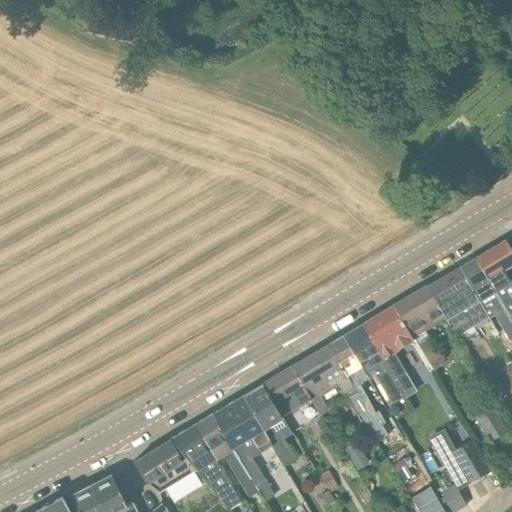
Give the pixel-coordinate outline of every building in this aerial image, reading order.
[(509,317),(511,314),(511,296),(508,289),(511,287),(511,286),(511,251),(505,241),(474,259),(509,317)] [(511,321),(509,317),(474,259),(459,268),(489,318),(490,319),(497,315),(511,340),(511,339),(511,321)] [(456,337),(489,318),(459,268),(427,288),(445,317),(456,337)] [(428,338),(424,330),(445,317),(427,288),(395,307),(417,343),(433,370),(445,363),(429,338),(428,338)] [(394,380),(406,372),(396,356),(417,343),(395,307),(363,326),(394,380)] [(394,380),(363,326),(344,337),(361,367),(362,367),(366,375),(373,371),(392,405),(392,404),(396,410),(405,405),(402,398),(404,397),(394,380)] [(379,445),(389,439),(363,397),(369,393),(355,371),(361,367),(344,337),(330,346),(357,393),(350,397),(379,445)] [(357,393),(330,346),(292,368),(311,399),(312,399),(335,385),(344,400),(350,397),(357,393)] [(311,399),(292,368),(262,386),(281,417),(298,407),(311,399)] [(281,417),(262,386),(244,397),(278,457),(292,449),(285,438),(292,435),(281,417)] [(278,457),(244,397),(212,416),(251,480),(258,492),(259,491),(265,502),(275,496),(251,458),(271,446),(278,457)] [(491,442),(507,431),(490,404),(473,415),(491,442)] [(251,480),(212,416),(196,426),(216,459),(223,454),(249,497),(258,492),(251,480)] [(209,470),(206,465),(216,459),(196,426),(172,441),(196,470),(204,480),(228,509),(241,502),(218,465),(209,470)] [(160,492),(196,470),(172,441),(135,463),(149,484),(160,492)] [(469,483),(490,470),(472,441),(451,454),(469,483)] [(371,463),(356,442),(345,450),(360,471),(371,463)] [(329,490),(337,486),(329,472),(321,476),(329,490)] [(136,511),(132,502),(126,505),(111,476),(92,485),(105,511),(136,511)] [(105,511),(92,485),(70,496),(78,511),(105,511)] [(451,511),(452,511),(466,504),(455,485),(441,494),(451,511)] [(71,511),(62,497),(42,508),(44,511),(71,511)]
